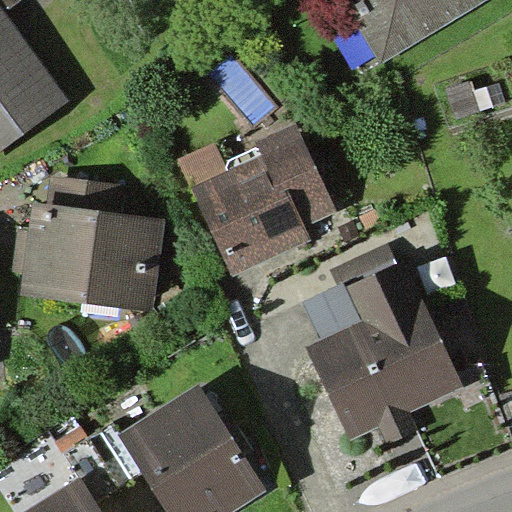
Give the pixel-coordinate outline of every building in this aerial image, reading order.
[(497,0),(347,0),(390,72),(501,7),(497,0)] [(0,8),(0,167),(74,117),(0,8)] [(315,148),(197,201),(235,285),(314,250),(307,235),(346,217),(315,148)] [(172,232),(42,211),(27,300),(157,322),(172,232)] [(369,333),(319,355),(361,448),(472,397),(416,272),(354,300),(369,333)] [(218,392),(134,443),(175,511),(252,511),(280,495),(218,392)] [(110,511),(97,489),(58,511),(110,511)]
